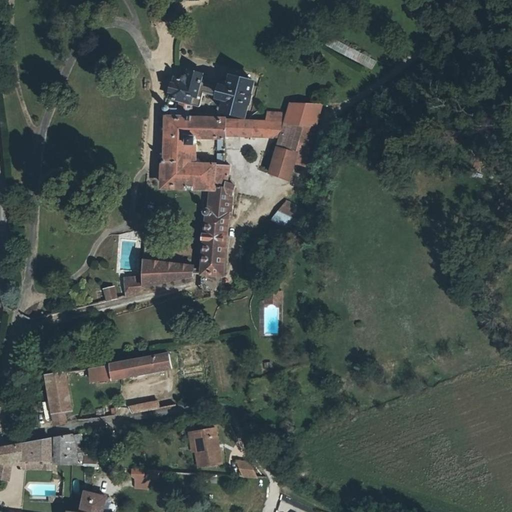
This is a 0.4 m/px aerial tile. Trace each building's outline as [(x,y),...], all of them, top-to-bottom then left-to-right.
[(21,14),(24,15),(26,16),(29,16),(31,14),(33,13),(35,10),(35,0),(20,0),(19,9),(20,11),(21,14)] [(297,183),(302,165),(309,141),(320,144),(331,106),(300,103),(300,114),(299,125),(277,124),(200,119),(204,105),(210,106),(214,92),(235,99),(232,110),(255,117),(258,106),(260,107),(264,96),(261,95),(265,83),(241,77),(238,90),(211,82),(213,74),(197,70),(195,77),(192,77),(190,77),(188,79),(187,81),(179,79),(173,101),(182,104),(179,113),(173,111),(174,109),(173,108),(172,106),(170,106),(168,107),(167,108),(166,110),(167,112),(169,113),(168,119),(173,119),(171,162),(168,162),(167,187),(214,191),(234,193),(233,196),(240,198),(242,188),(234,187),(237,168),(233,167),(234,158),(226,157),(225,166),(210,164),(214,138),(229,140),(227,152),(235,152),(237,137),(286,140),(277,177),(297,183)] [(278,113),(277,124),(299,125),(300,114),(278,113)] [(313,168),(320,144),(309,141),(302,165),(313,168)] [(240,198),(233,196),(234,193),(214,191),(213,205),(211,206),(210,208),(210,210),(210,212),(212,213),(205,271),(222,270),(240,198)] [(296,232),(306,209),(282,199),(272,221),(296,232)] [(145,261),(144,270),(143,288),(145,286),(191,276),(192,271),(195,271),(195,268),(145,261)] [(134,295),(143,288),(144,270),(139,270),(138,278),(128,279),(129,296),(134,295)] [(118,299),(115,287),(105,289),(107,302),(118,299)] [(272,297),(271,311),(286,312),(287,298),(272,297)] [(87,370),(89,385),(112,384),(170,374),(167,359),(87,370)] [(43,377),(49,418),(59,415),(68,414),(62,374),(43,377)] [(157,411),(156,403),(126,407),(127,415),(157,411)] [(59,415),(49,418),(50,428),(61,426),(59,415)] [(212,431),(191,434),(194,454),(193,454),(196,469),(218,465),(212,431)] [(74,466),(75,453),(73,437),(53,441),(53,463),(74,466)] [(0,450),(0,486),(4,487),(5,469),(8,465),(16,461),(52,461),(52,441),(34,445),(0,450)] [(104,456),(82,456),(82,467),(102,468),(104,456)] [(250,462),(237,461),(244,476),(257,477),(250,462)] [(120,469),(120,475),(145,482),(145,478),(157,478),(157,471),(120,469)] [(88,492),(84,511),(105,511),(109,496),(88,492)] [(77,511),(74,499),(66,501),(69,511),(77,511)]
